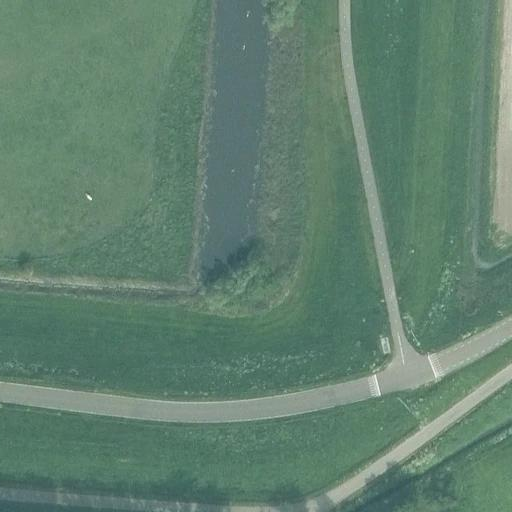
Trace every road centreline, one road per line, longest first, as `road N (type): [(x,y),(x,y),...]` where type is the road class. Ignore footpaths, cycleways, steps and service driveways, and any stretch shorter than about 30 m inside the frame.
road 1 (unclassified): [(0,394),(186,413),(271,408),(404,378),(511,327)]
road 2 (unclassified): [(278,511),(343,492),(511,372)]
road 3 (unclassified): [(0,493),(231,511)]
